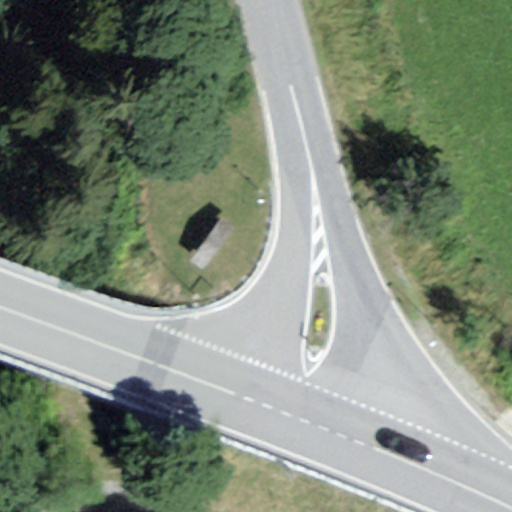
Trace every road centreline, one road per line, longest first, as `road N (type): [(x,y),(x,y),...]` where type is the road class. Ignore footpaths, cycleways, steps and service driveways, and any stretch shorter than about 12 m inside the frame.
road 1 (residential): [(294,413),(319,325),(321,234),(266,0)]
road 2 (primary): [(294,413),(0,310)]
road 3 (primary): [(511,511),(294,413)]
